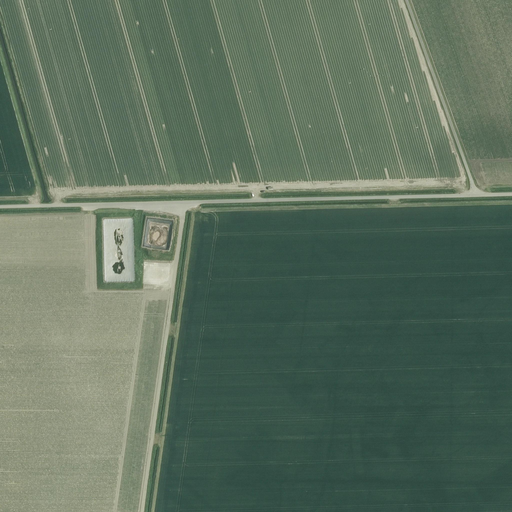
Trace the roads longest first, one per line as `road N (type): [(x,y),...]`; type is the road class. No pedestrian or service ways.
road 1 (unclassified): [(0,208),(511,195)]
road 2 (track): [(142,511),(185,203)]
road 3 (track): [(476,195),(406,0)]
